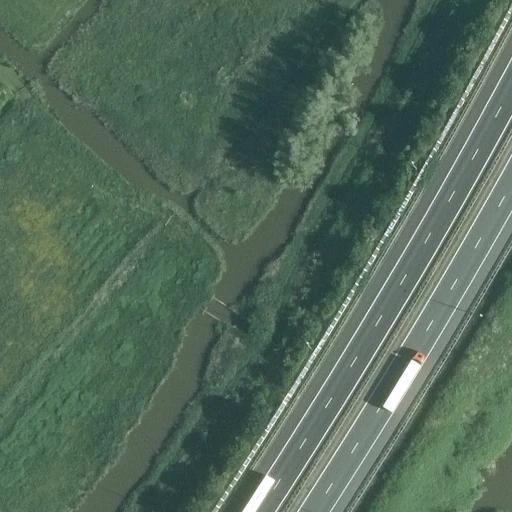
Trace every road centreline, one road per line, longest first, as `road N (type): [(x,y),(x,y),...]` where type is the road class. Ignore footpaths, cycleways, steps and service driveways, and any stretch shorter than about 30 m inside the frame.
road 1 (motorway): [(511,87),(259,511)]
road 2 (motorway): [(314,511),(511,180)]
